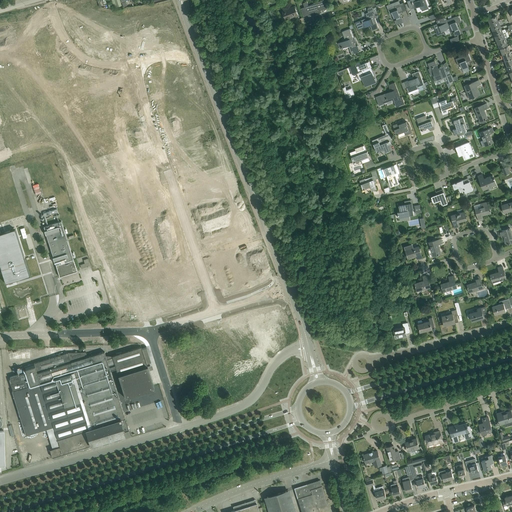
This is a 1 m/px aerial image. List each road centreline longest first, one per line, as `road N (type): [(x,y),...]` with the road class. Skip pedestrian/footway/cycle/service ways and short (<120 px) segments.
road 1 (tertiary): [(131,63),(187,51),(201,59),(288,287)]
road 2 (tertiary): [(297,407),(0,500)]
road 3 (tertiary): [(9,511),(302,422)]
road 4 (unclassified): [(215,310),(131,63)]
road 5 (unclassified): [(0,482),(176,427)]
road 6 (tertiary): [(511,342),(345,392)]
road 7 (tertiary): [(350,406),(511,357)]
road 8 (unclassified): [(190,511),(333,460)]
road 9 (residential): [(369,359),(511,320)]
road 10 (unclassified): [(0,336),(142,332)]
road 11 (residential): [(381,511),(511,475)]
road 12 (residential): [(389,421),(511,382)]
